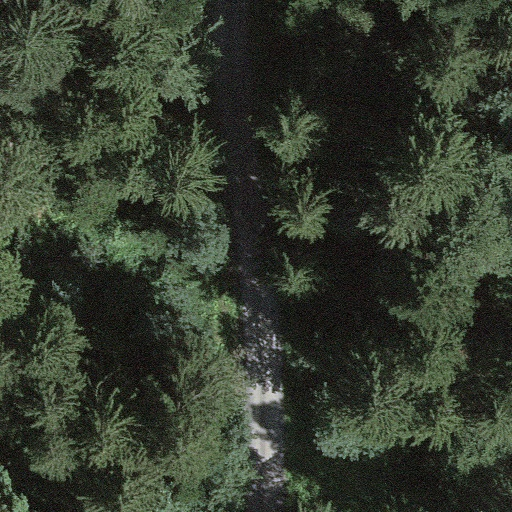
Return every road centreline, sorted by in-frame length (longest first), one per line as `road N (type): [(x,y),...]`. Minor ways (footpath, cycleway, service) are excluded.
road 1 (track): [(271,511),(271,311),(239,95),(234,0)]
road 2 (track): [(271,311),(378,511)]
